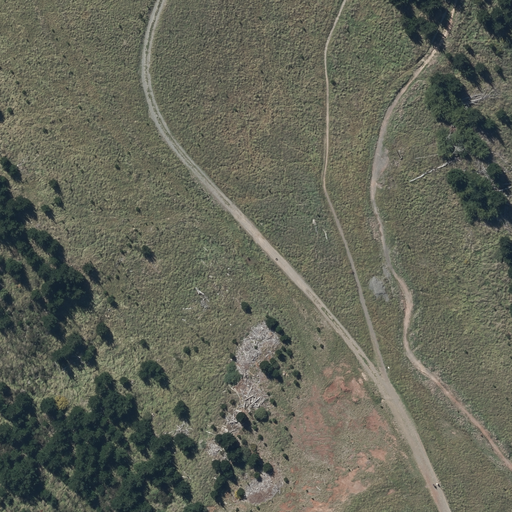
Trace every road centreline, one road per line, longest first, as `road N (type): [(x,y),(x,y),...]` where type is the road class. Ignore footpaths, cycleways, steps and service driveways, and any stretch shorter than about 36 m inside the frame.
road 1 (track): [(391,399),(157,120),(144,74),(161,0)]
road 2 (track): [(445,511),(391,399)]
